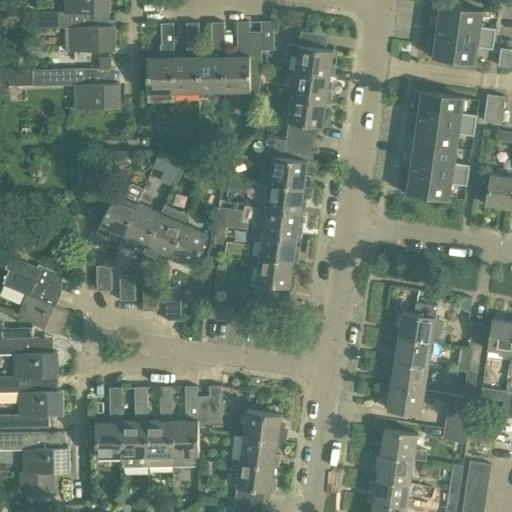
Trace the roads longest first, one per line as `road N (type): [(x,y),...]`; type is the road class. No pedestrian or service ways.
road 1 (unclassified): [(354,225),(384,9)]
road 2 (unclassified): [(511,249),(354,225)]
road 3 (residential): [(330,369),(178,347)]
road 4 (residential): [(178,347),(136,318),(88,317),(89,367)]
road 5 (unclassified): [(330,369),(354,225)]
road 6 (unclassified): [(310,511),(330,369)]
